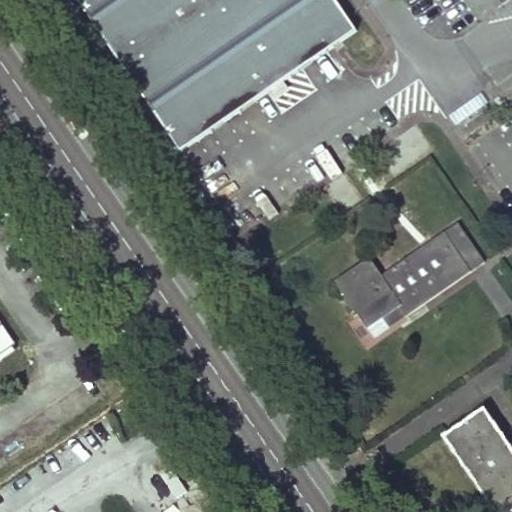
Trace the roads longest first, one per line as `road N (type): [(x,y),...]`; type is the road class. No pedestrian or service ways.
road 1 (unclassified): [(347,511),(0,12)]
road 2 (unclassified): [(0,107),(281,511)]
